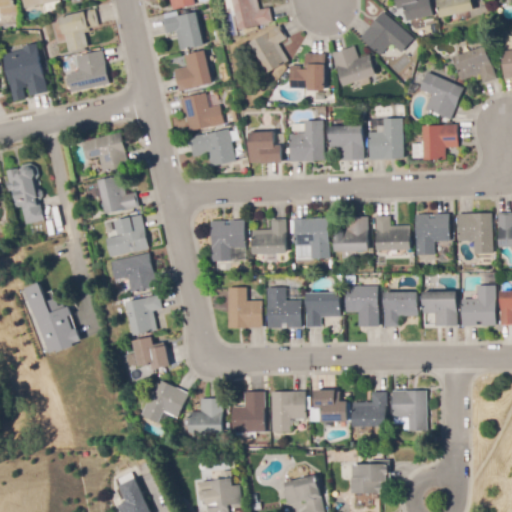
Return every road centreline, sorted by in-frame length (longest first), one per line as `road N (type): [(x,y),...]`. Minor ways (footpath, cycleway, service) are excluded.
road 1 (residential): [(125,0),(209,360)]
road 2 (residential): [(171,195),(491,182),(511,137)]
road 3 (residential): [(209,360),(511,357)]
road 4 (residential): [(148,101),(0,132)]
road 5 (residential): [(457,358),(458,441),(445,477)]
